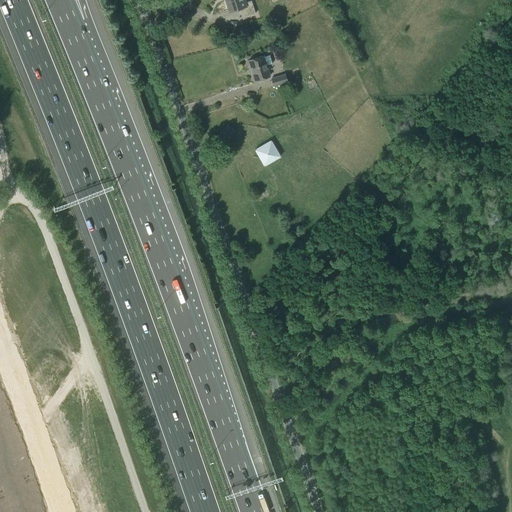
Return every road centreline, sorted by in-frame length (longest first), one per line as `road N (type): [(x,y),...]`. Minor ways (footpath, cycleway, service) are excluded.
road 1 (motorway): [(13,0),(205,511)]
road 2 (unclassified): [(317,511),(137,0)]
road 3 (motorway): [(253,511),(84,62)]
road 4 (unclassified): [(143,511),(47,232),(24,195),(0,178),(0,130)]
road 5 (unclassified): [(61,511),(0,333)]
